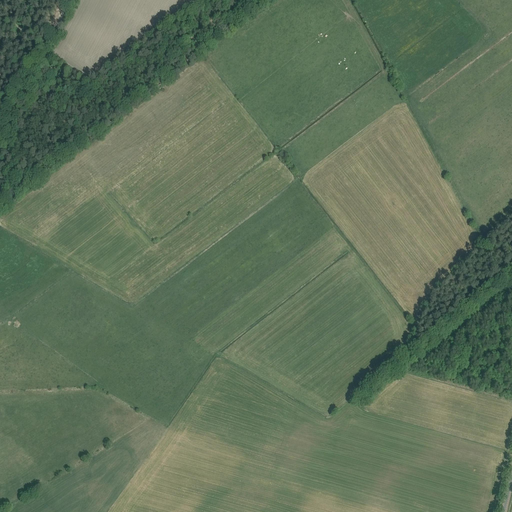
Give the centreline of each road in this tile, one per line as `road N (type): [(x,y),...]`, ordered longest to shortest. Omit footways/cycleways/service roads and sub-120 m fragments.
road 1 (track): [(34,66),(76,98),(71,153),(35,167),(0,202)]
road 2 (track): [(70,0),(0,133)]
